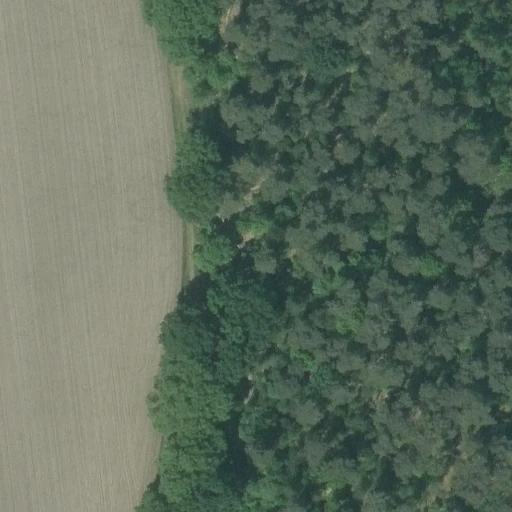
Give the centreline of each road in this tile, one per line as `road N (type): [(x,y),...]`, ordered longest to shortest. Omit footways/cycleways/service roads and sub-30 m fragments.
road 1 (track): [(194,270),(197,195),(167,0)]
road 2 (track): [(161,511),(194,270)]
